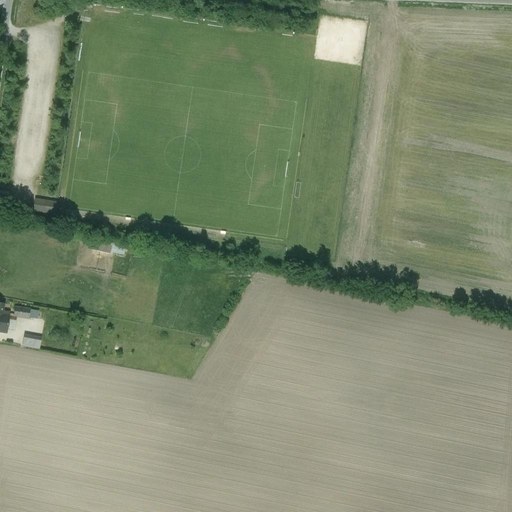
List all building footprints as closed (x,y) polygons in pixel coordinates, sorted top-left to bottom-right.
[(57,204),(36,201),(34,211),(56,214),(57,204)] [(127,249),(120,248),(120,245),(96,243),(96,250),(126,254),(127,249)] [(31,312),(17,309),(15,318),(29,321),(31,312)] [(11,316),(2,314),(1,316),(0,315),(0,333),(7,335),(11,316)] [(41,349),(44,340),(28,335),(25,345),(41,349)]
